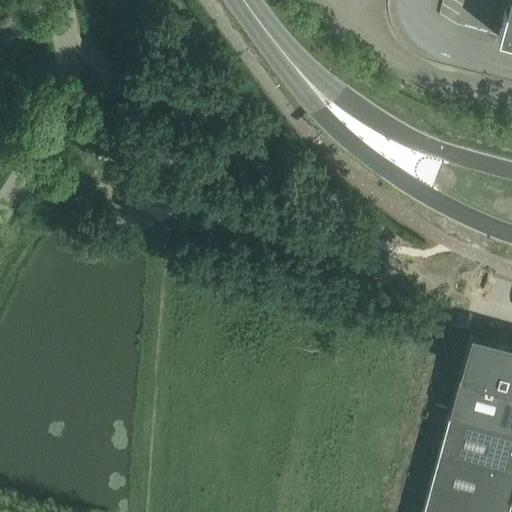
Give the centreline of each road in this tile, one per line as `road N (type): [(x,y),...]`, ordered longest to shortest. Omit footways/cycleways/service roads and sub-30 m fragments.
road 1 (secondary): [(299,73),(361,162),(403,192),(511,236)]
road 2 (secondary): [(511,169),(414,140),(299,73)]
road 3 (tertiary): [(0,209),(36,149),(65,73),(67,36),(57,0)]
